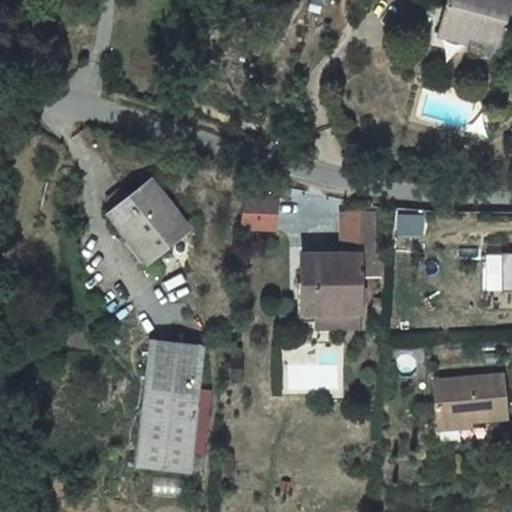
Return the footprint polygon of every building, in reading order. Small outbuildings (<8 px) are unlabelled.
[(502,4),(485,0),(435,0),(429,27),(491,44),(502,4)] [(158,188),(119,221),(158,266),(196,232),(158,188)] [(248,230),(284,230),(284,194),(249,193),(248,230)] [(342,208),(342,250),(328,250),(327,263),(300,264),(300,282),(294,282),(295,316),(314,316),(314,309),(359,307),(359,266),(382,266),(382,248),(373,248),(372,207),(342,208)] [(314,309),(314,316),(314,320),(359,318),(359,307),(314,309)] [(162,350),(139,475),(186,482),(208,359),(162,350)] [(498,372),(428,373),(429,418),(462,418),(500,418),(498,372)] [(429,427),(462,426),(462,418),(429,418),(429,427)]
